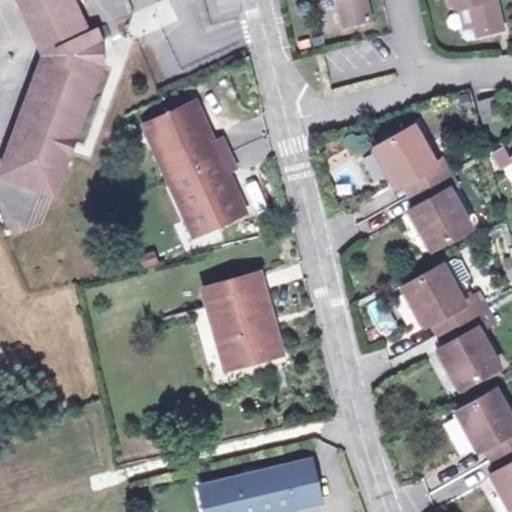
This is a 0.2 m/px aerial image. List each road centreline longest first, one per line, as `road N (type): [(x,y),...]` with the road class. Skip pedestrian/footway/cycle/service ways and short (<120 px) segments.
road 1 (unclassified): [(388,511),(355,416),(286,120)]
road 2 (residential): [(286,120),(414,84)]
road 3 (unclassified): [(286,120),(256,0)]
